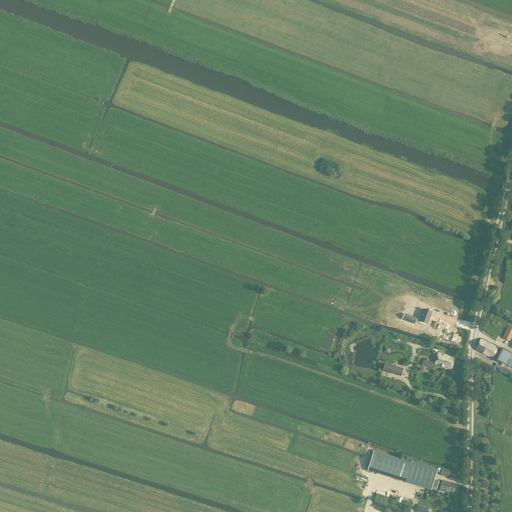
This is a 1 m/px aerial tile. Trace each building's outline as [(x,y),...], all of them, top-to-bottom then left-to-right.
[(434,315),(441,317),(443,307),(436,305),(434,315)] [(420,321),(427,323),(431,312),(424,309),(420,321)] [(417,319),(404,314),(402,320),(415,324),(416,321),(417,319)] [(452,326),(441,321),(438,330),(449,334),(452,326)] [(510,341),(511,336),(511,326),(509,325),(503,338),(510,341)] [(480,339),(475,350),(493,358),(496,360),(511,367),(511,353),(502,348),(501,349),(498,348),(480,339)] [(451,370),(455,359),(438,353),(434,364),(451,370)] [(433,363),(428,362),(429,359),(425,358),(424,361),(423,360),(422,365),(432,368),(433,363)] [(403,369),(385,364),(383,371),(401,376),(403,369)] [(501,366),(498,371),(509,376),(511,372),(501,366)] [(374,451),(368,470),(406,482),(431,490),(431,488),(436,489),(439,481),(434,480),(437,469),(413,461),(412,463),(374,451)] [(455,479),(456,472),(442,468),(441,475),(455,479)] [(456,484),(442,481),(439,490),(454,493),(456,484)] [(387,502),(388,497),(376,494),(375,498),(387,502)]
